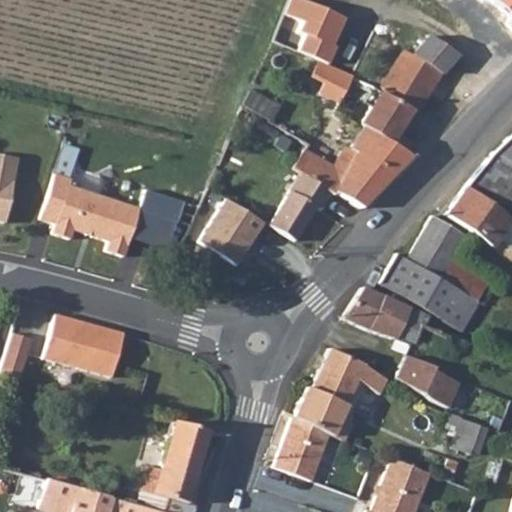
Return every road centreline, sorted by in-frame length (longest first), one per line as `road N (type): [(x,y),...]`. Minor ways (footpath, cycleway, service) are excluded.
road 1 (secondary): [(511,87),(258,343)]
road 2 (tertiary): [(0,285),(258,343)]
road 3 (secondary): [(258,343),(257,382),(220,511)]
